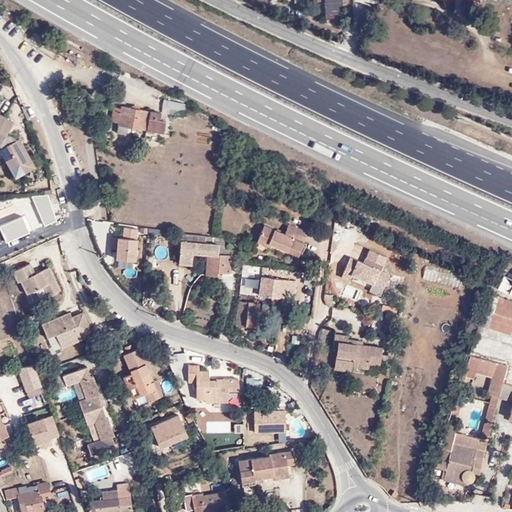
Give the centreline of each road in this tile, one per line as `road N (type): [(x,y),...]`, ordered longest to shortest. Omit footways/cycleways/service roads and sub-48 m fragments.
road 1 (unclassified): [(0,40),(34,90),(60,153),(75,230),(105,289),(134,318),(249,358),(295,384),(355,492)]
road 2 (motorway): [(59,0),(511,225)]
road 3 (motorway): [(511,189),(123,0)]
road 4 (tertiary): [(511,118),(344,56)]
road 5 (tertiary): [(344,56),(218,0)]
road 6 (unknown): [(160,511),(117,395)]
